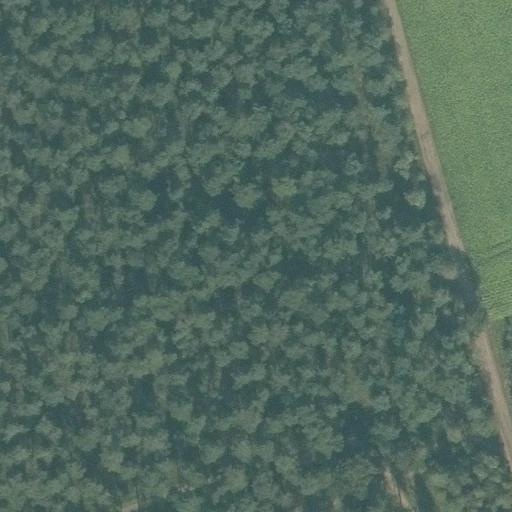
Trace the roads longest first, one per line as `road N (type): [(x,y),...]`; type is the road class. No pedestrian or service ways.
road 1 (track): [(511,436),(391,0)]
road 2 (track): [(511,462),(466,438),(389,479)]
